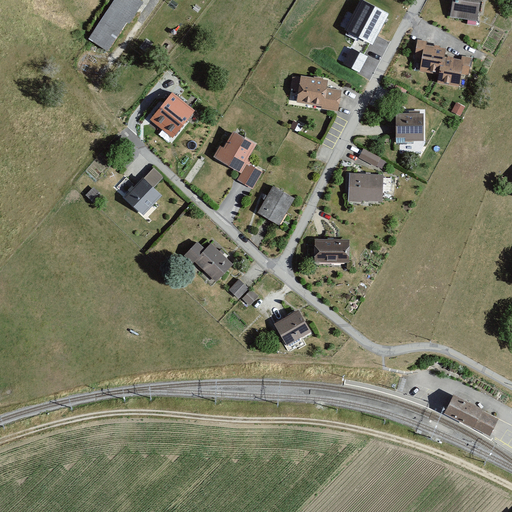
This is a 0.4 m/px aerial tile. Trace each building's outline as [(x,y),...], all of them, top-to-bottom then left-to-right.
[(115,0),(90,39),(108,50),(127,21),(129,22),(142,3),(139,0),(138,0),(115,0)] [(388,14),(361,0),(346,30),(372,44),(388,14)] [(459,0),(459,3),(455,2),(453,19),(480,23),(483,0),(459,0)] [(314,34),(306,50),(329,62),(338,47),(314,34)] [(428,45),(420,44),(418,57),(426,52),(423,75),(441,78),(439,87),(462,90),(465,75),(470,76),(472,63),(466,62),(466,67),(444,64),(446,54),(427,51),(428,45)] [(367,57),(352,49),(344,64),(359,71),(367,57)] [(338,110),(341,91),(326,88),(327,81),(302,77),(298,101),(323,105),(322,108),(338,110)] [(399,87),(396,93),(406,99),(409,93),(399,87)] [(194,110),(172,94),(152,120),(173,137),(194,110)] [(469,110),(458,104),(453,115),(464,120),(469,110)] [(398,118),(398,146),(426,146),(426,118),(398,118)] [(240,184),(254,191),(263,175),(254,171),(258,164),(253,161),(261,146),(237,134),(227,152),(223,150),(217,162),(244,176),(240,184)] [(381,169),(385,162),(364,150),(360,157),(381,169)] [(156,190),(167,178),(156,168),(139,186),(133,182),(122,194),(147,218),(165,198),(156,190)] [(383,176),(351,174),(350,201),(361,202),(361,200),(381,201),(383,176)] [(282,226),(296,200),(275,189),(261,216),(282,226)] [(353,243),(318,240),(317,262),(352,264),(353,243)] [(207,250),(199,243),(185,258),(194,266),(197,264),(217,285),(228,277),(235,267),(212,245),(207,250)] [(244,302),(253,309),(261,299),(240,281),(231,292),(241,301),(244,302)] [(315,333),(300,312),(276,328),(291,350),(315,333)] [(497,420),(456,399),(448,414),(489,434),(497,420)]
